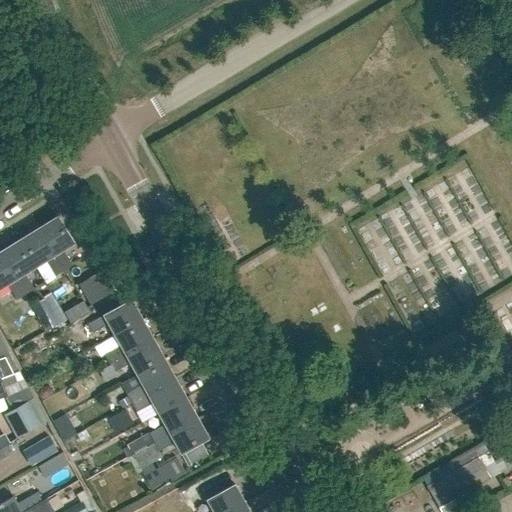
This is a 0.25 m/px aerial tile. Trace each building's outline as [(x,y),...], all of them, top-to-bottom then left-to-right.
[(57,216),(38,228),(64,270),(73,265),(63,250),(74,243),(57,216)] [(55,276),(64,270),(38,228),(18,240),(35,267),(46,260),(55,276)] [(25,273),(35,267),(18,240),(0,251),(0,252),(25,294),(34,289),(25,273)] [(17,299),(25,294),(0,252),(0,288),(7,284),(17,299)] [(89,278),(101,298),(116,289),(103,269),(89,278)] [(92,333),(108,325),(114,336),(142,320),(131,300),(102,316),(103,316),(88,325),(92,333)] [(83,302),(72,308),(77,315),(79,318),(89,312),(83,302)] [(114,336),(120,346),(104,355),(110,364),(153,340),(142,320),(114,336)] [(454,331),(422,350),(431,365),(436,362),(447,355),(463,346),(454,331)] [(114,373),(129,364),(136,375),(164,360),(153,340),(110,364),(114,373)] [(4,357),(0,358),(0,379),(13,374),(4,357)] [(141,386),(126,394),(131,403),(175,379),(164,360),(136,375),(141,386)] [(3,388),(17,384),(13,374),(0,379),(0,398),(6,396),(3,388)] [(136,412),(151,404),(157,414),(185,399),(175,379),(131,403),(136,412)] [(157,414),(163,425),(148,433),(153,442),(196,418),(185,399),(157,414)] [(16,437),(40,423),(27,400),(2,414),(16,437)] [(153,442),(133,454),(140,468),(161,456),(158,451),(174,443),(180,454),(208,439),(196,418),(153,442)] [(48,435),(21,451),(30,466),(57,451),(48,435)] [(0,448),(0,458),(12,452),(8,444),(0,448)] [(477,457),(426,486),(439,508),(490,479),(477,457)] [(212,511),(211,511),(232,511),(245,505),(234,484),(206,500),(212,511)] [(0,511),(22,511),(41,502),(36,494),(17,505),(12,496),(1,503),(1,502),(0,502),(0,511)] [(53,511),(46,499),(41,502),(22,511),(53,511)] [(62,511),(87,511),(81,501),(62,511)]
